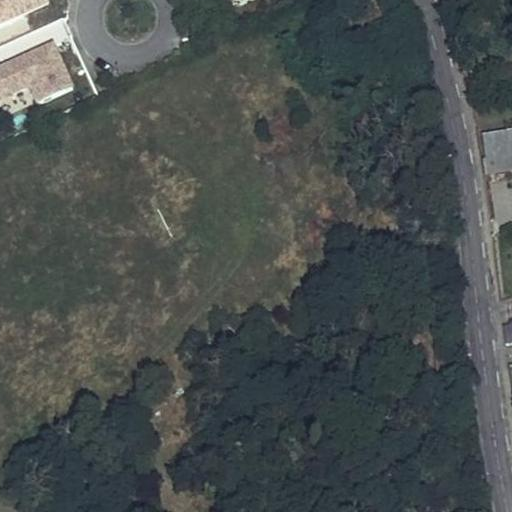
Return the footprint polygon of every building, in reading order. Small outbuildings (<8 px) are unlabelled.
[(0,0),(0,20),(47,5),(45,0),(0,0)] [(6,37),(27,29),(23,15),(1,22),(6,37)] [(0,105),(28,94),(34,108),(74,92),(55,45),(0,66),(0,105)] [(511,133),(484,137),(488,164),(511,159),(511,133)] [(511,159),(488,164),(490,174),(511,170),(511,159)]
